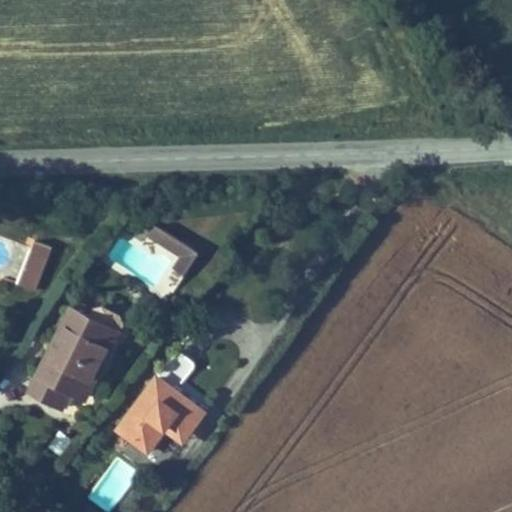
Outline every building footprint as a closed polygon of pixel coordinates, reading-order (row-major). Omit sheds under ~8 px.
[(157,208),(165,214),(172,203),(164,198),(157,208)] [(207,227),(172,203),(165,214),(190,231),(179,247),(189,253),(207,227)] [(10,278),(23,288),(52,249),(39,239),(10,278)] [(85,302),(65,295),(35,377),(68,389),(74,371),(92,377),(119,303),(113,296),(97,290),(88,293),(85,302)] [(197,339),(190,334),(169,362),(165,359),(127,410),(154,432),(173,407),(191,422),(212,396),(188,376),(208,348),(197,339)] [(48,445),(60,453),(71,436),(59,428),(48,445)] [(104,511),(110,511),(139,472),(116,456),(86,499),(104,511)]
